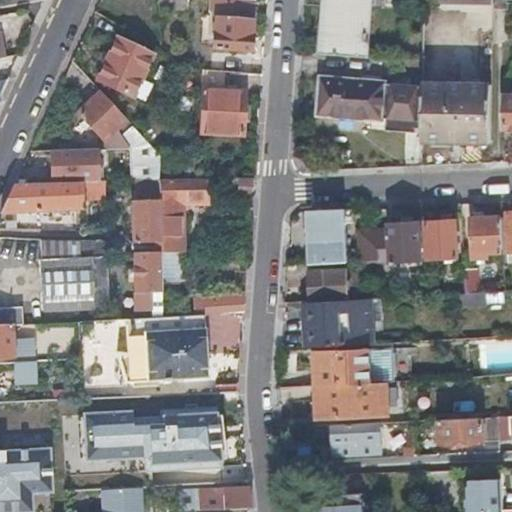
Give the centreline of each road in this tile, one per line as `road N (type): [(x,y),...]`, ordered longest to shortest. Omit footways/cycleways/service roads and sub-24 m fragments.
road 1 (residential): [(263,464),(255,385),(270,189)]
road 2 (residential): [(263,464),(511,454)]
road 3 (residential): [(511,177),(270,189)]
road 4 (residential): [(270,189),(284,0)]
road 5 (residential): [(0,153),(71,0)]
